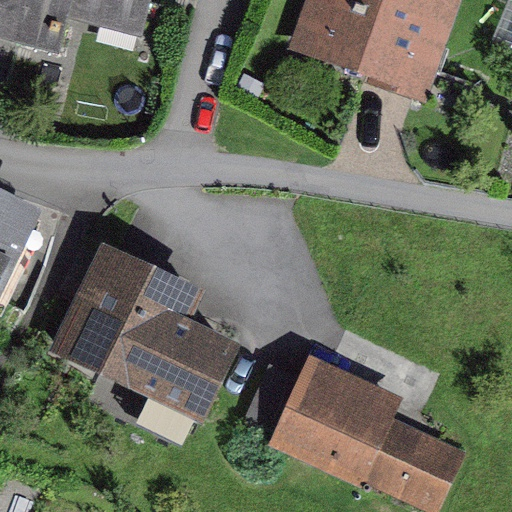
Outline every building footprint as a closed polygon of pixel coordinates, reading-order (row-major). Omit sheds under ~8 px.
[(0,0),(0,12),(54,29),(62,0),(109,0),(134,7),(136,0),(0,0)] [(290,0),(284,17),(422,68),(446,0),(290,0)] [(0,198),(0,304),(44,222),(0,198)] [(197,278),(103,237),(47,351),(197,415),(237,331),(183,307),(197,278)] [(462,448),(308,375),(278,438),(432,511),(462,448)]
